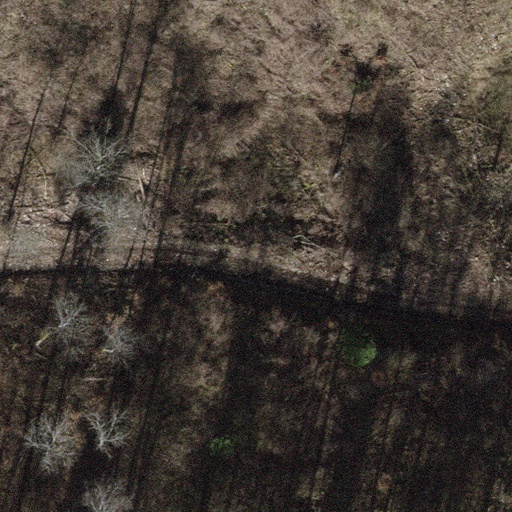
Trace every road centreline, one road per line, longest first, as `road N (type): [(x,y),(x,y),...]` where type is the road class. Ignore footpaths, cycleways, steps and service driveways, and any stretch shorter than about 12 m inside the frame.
road 1 (track): [(511,316),(145,256),(0,258)]
road 2 (track): [(499,314),(407,129),(409,87),(440,36),(496,0)]
